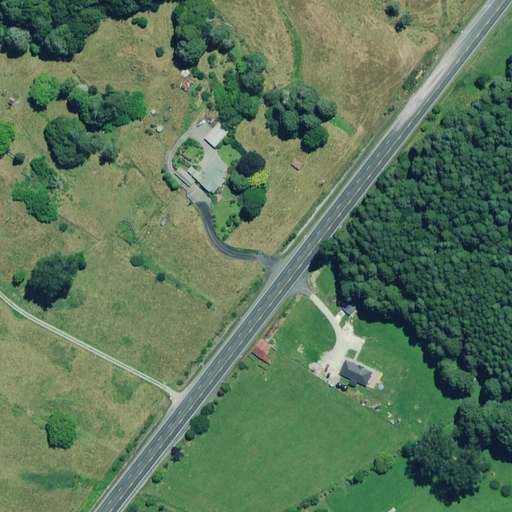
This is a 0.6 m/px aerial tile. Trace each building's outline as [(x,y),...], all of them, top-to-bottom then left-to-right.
[(192,83),(187,79),(181,87),(187,91),(192,83)] [(229,132),(219,123),(205,138),(216,148),(229,132)] [(203,171),(206,174),(204,176),(193,166),(189,171),(201,183),(213,195),(226,181),(224,179),(228,175),(225,173),(230,168),(217,156),(203,171)] [(294,158),(290,164),(300,171),(304,165),(294,158)] [(195,181),(181,169),(176,174),(190,187),(195,181)] [(272,347),(262,340),(253,352),(269,364),(272,360),(266,356),(272,347)]
